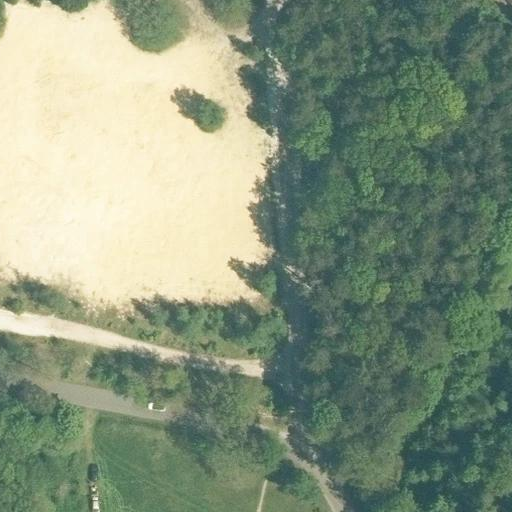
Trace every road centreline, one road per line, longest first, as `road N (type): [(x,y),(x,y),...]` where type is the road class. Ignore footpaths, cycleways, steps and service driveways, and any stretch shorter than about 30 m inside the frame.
road 1 (track): [(293,447),(302,412),(276,0)]
road 2 (unclassified): [(0,380),(293,447),(322,475),(342,511)]
road 3 (track): [(0,318),(202,367),(296,373)]
